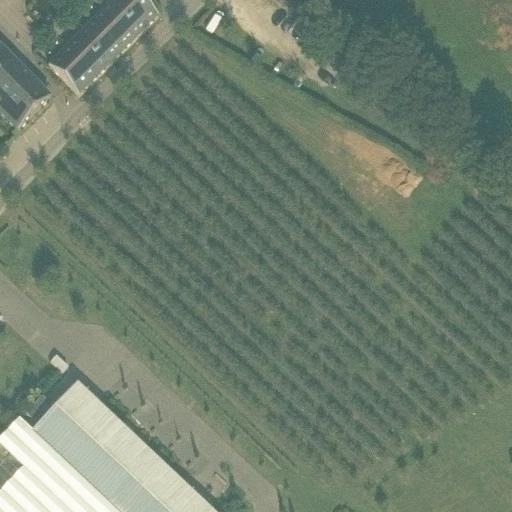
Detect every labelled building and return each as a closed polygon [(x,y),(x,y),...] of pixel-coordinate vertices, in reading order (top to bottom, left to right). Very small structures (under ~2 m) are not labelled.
[(78,98),(158,18),(139,0),(116,0),(48,69),(78,98)] [(0,117),(18,135),(50,102),(0,52),(0,117)] [(19,424),(0,443),(0,450),(64,511),(207,511),(76,389),(32,436),(19,424)] [(26,416),(34,424),(50,407),(42,399),(26,416)] [(0,511),(64,511),(0,450),(0,511)]
